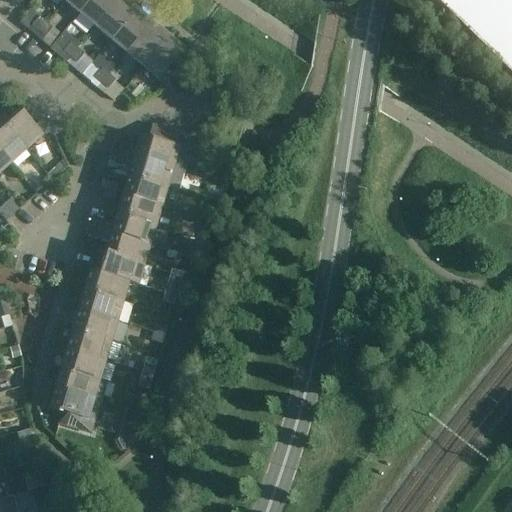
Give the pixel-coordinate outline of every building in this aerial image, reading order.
[(64,0),(62,3),(78,16),(90,0),(64,0)] [(90,0),(78,16),(93,29),(117,0),(90,0)] [(123,0),(117,0),(93,29),(109,42),(135,10),(123,0)] [(135,10),(109,42),(125,55),(151,23),(135,10)] [(37,33),(44,24),(38,18),(30,27),(37,33)] [(151,23),(125,55),(140,68),(167,36),(151,23)] [(44,24),(37,33),(44,39),(51,29),(44,24)] [(167,36),(140,68),(163,86),(171,76),(165,71),(183,50),(167,36)] [(69,59),(76,50),(69,44),(62,53),(69,59)] [(76,50),(69,59),(75,65),(83,55),(76,50)] [(100,85),(107,76),(101,70),(93,79),(100,85)] [(107,76),(100,85),(107,90),(114,81),(107,76)] [(15,106),(0,119),(0,121),(26,151),(48,131),(41,123),(34,128),(15,106)] [(26,151),(0,121),(0,152),(10,164),(26,151)] [(140,137),(136,149),(112,142),(110,150),(172,169),(178,150),(199,156),(203,142),(152,127),(148,139),(140,137)] [(127,177),(167,189),(178,192),(183,173),(172,169),(110,150),(107,159),(131,166),(127,177)] [(0,173),(10,164),(0,152),(0,173)] [(122,196),(161,208),(167,189),(127,177),(122,196)] [(104,191),(115,195),(118,187),(106,183),(104,191)] [(115,195),(104,191),(101,200),(113,203),(115,195)] [(116,216),(155,228),(161,208),(122,196),(116,216)] [(87,229),(149,248),(155,228),(116,216),(112,228),(89,221),(87,229)] [(104,255),(143,267),(149,248),(87,229),(85,237),(107,244),(104,255)] [(98,275),(128,284),(137,287),(143,267),(104,255),(98,275)] [(83,292),(122,304),(128,284),(98,275),(89,272),(83,292)] [(164,294),(176,298),(178,290),(177,290),(180,279),(172,276),(168,287),(166,287),(164,294)] [(77,311),(116,323),(122,304),(83,292),(77,311)] [(174,305),(176,298),(164,294),(162,302),(174,305)] [(71,331),(110,343),(116,323),(77,311),(71,331)] [(152,334),(163,337),(166,329),(155,325),(152,334)] [(65,350),(104,362),(110,343),(71,331),(65,350)] [(163,337),(152,334),(150,342),(161,346),(163,337)] [(20,359),(17,347),(16,348),(8,350),(12,361),(19,359),(20,359)] [(59,371),(98,382),(104,362),(65,350),(59,371)] [(140,373),(152,376),(156,362),(144,358),(140,373)] [(53,389),(92,401),(98,382),(59,371),(53,389)] [(152,376),(140,373),(136,387),(148,390),(152,376)] [(92,402),(92,401),(53,389),(47,410),(61,414),(57,426),(83,433),(92,428),(99,404),(92,402)] [(128,412),(141,416),(146,401),(133,397),(128,412)] [(138,424),(141,416),(128,412),(126,420),(138,424)]
